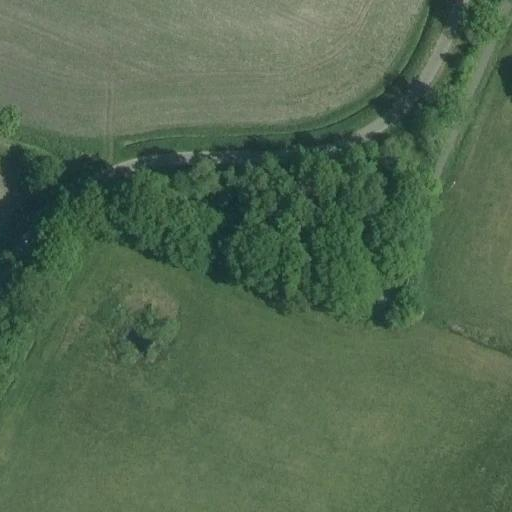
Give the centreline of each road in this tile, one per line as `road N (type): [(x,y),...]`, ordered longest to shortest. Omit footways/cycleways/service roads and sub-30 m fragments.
road 1 (unclassified): [(0,285),(53,211),(98,178),(163,160),(305,155),(393,117),(436,65),(463,0)]
road 2 (track): [(388,293),(0,142)]
